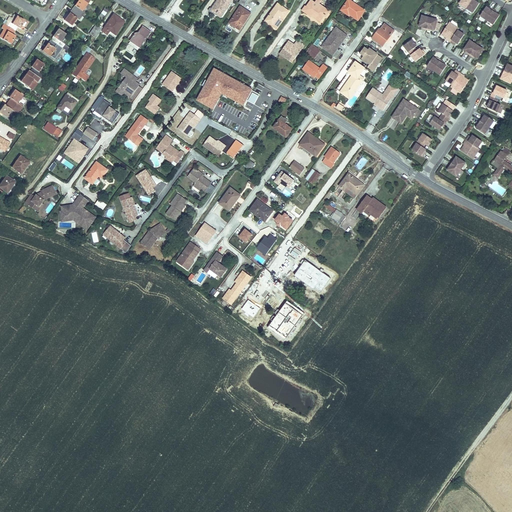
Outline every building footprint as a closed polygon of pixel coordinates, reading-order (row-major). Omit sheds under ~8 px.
[(78,0),(75,6),(76,7),(74,10),(82,16),(85,12),(82,11),(89,0),(78,0)] [(229,5),(222,0),(217,0),(211,10),(216,14),(217,12),(222,16),(229,5)] [(311,17),(312,16),(314,15),(321,20),(324,15),(326,16),(329,11),(319,4),(321,0),(316,0),(315,3),(311,0),(307,7),(305,6),(302,10),(311,17)] [(365,11),(349,0),(348,0),(341,10),(347,14),(348,13),(358,20),(365,11)] [(471,0),(466,8),(473,12),(479,3),(477,2),(475,1),(475,0),(471,0)] [(288,11),(278,3),(266,21),(273,26),(280,16),(283,19),(288,11)] [(251,13),(240,6),(229,23),(240,30),(251,13)] [(486,7),(480,16),(487,20),(494,10),(491,8),(490,9),(488,8),(486,7)] [(101,21),(109,10),(105,8),(97,19),(101,21)] [(82,16),(74,10),(71,14),(70,13),(64,20),(70,24),(71,22),(73,23),(77,18),(79,20),(82,16)] [(487,20),(494,25),(500,15),(497,14),(496,13),(497,12),(494,10),(487,20)] [(9,17),(4,24),(15,30),(17,27),(18,27),(19,25),(21,26),(25,21),(17,16),(16,17),(14,15),(12,18),(9,17)] [(124,22),(120,18),(118,21),(112,16),(102,31),(107,35),(110,31),(115,35),(124,22)] [(280,16),(273,26),(276,28),(283,19),(280,16)] [(430,18),(422,16),(419,26),(422,27),(423,27),(423,29),(426,30),(430,18)] [(435,30),(437,20),(430,18),(426,30),(430,31),(431,29),(432,30),(435,30)] [(446,38),(451,41),(458,30),(459,28),(449,22),(441,34),(446,38)] [(15,30),(4,24),(1,28),(3,29),(0,35),(0,37),(11,44),(14,38),(12,37),(13,35),(12,34),(15,30)] [(372,38),(383,46),(394,31),(385,24),(379,31),(378,31),(372,38)] [(98,27),(95,25),(89,33),(92,35),(98,27)] [(103,27),(99,25),(98,27),(92,35),(95,37),(103,27)] [(151,32),(143,26),(139,32),(141,34),(139,36),(136,33),(130,41),(131,41),(140,47),(151,32)] [(343,41),(347,36),(336,27),(329,37),(339,45),(342,40),(343,41)] [(58,29),(53,36),(54,37),(52,41),(62,48),(65,44),(61,41),(64,36),(62,35),(64,32),(58,29)] [(458,30),(451,41),(454,43),(455,42),(456,42),(458,44),(464,34),(458,30)] [(336,49),(339,45),(329,37),(322,47),(333,55),(337,50),(336,49)] [(62,48),(50,40),(42,51),(54,59),(62,48)] [(294,45),(289,41),(280,54),(286,58),(288,54),(295,59),(304,45),(297,40),(294,45)] [(412,40),(404,46),(411,55),(417,51),(415,48),(417,46),(416,45),(415,43),(412,40)] [(477,45),(470,40),(464,50),(466,51),(467,52),(467,53),(470,55),(477,45)] [(140,47),(131,41),(129,44),(138,50),(140,47)] [(72,49),(65,44),(62,48),(69,53),(72,49)] [(91,49),(85,45),(80,53),(84,56),(87,51),(89,53),(91,49)] [(319,50),(311,45),(306,52),(314,58),(319,50)] [(477,58),(483,49),(477,45),(470,55),(473,57),(474,56),(475,57),(477,58)] [(367,67),(373,71),(383,58),(369,48),(368,50),(364,47),(360,53),(364,55),(362,58),(370,64),(367,67)] [(417,51),(411,55),(416,62),(426,54),(423,51),(422,52),(421,51),(419,49),(417,51)] [(337,59),(342,53),(338,50),(333,56),(337,59)] [(94,58),(87,53),(77,67),(84,73),(94,58)] [(295,59),(288,54),(286,58),(292,63),(295,59)] [(433,57),(427,66),(434,71),(441,60),(437,58),(437,59),(435,58),(433,57)] [(33,68),(31,71),(41,79),(44,75),(39,72),(43,67),(40,65),(42,63),(37,59),(31,67),(33,68)] [(434,71),(440,75),(446,66),(444,64),(443,64),(444,62),(441,60),(434,71)] [(320,69),(309,61),(303,69),(314,77),(315,76),(318,72),(322,75),(327,67),(323,65),(320,69)] [(353,75),(357,79),(359,75),(365,68),(356,62),(348,72),(353,75)] [(511,74),(511,66),(508,64),(507,66),(506,68),(505,67),(503,71),(511,74)] [(84,73),(77,67),(72,75),(76,77),(77,75),(80,78),(85,81),(89,76),(84,73)] [(134,76),(124,69),(121,73),(126,77),(116,90),(122,95),(124,92),(125,91),(132,96),(139,86),(131,80),(134,76)] [(41,79),(31,71),(28,75),(26,74),(21,81),(33,90),(38,82),(39,83),(42,79),(41,79)] [(181,78),(172,71),(163,85),(172,91),(174,88),(173,87),(176,82),(177,83),(181,78)] [(452,85),(459,74),(456,72),(455,74),(452,71),(446,81),(452,85)] [(501,79),(511,83),(511,80),(511,74),(503,71),(501,74),(503,75),(502,76),(501,79)] [(469,81),(459,74),(452,85),(451,87),(461,93),(469,81)] [(364,79),(359,75),(357,79),(353,75),(341,92),(349,98),(364,79)] [(138,79),(134,76),(131,80),(139,86),(139,85),(135,82),(138,79)] [(222,80),(217,76),(207,91),(215,97),(216,95),(219,92),(226,97),(224,99),(234,106),(242,94),(233,87),(230,91),(229,92),(219,85),(220,84),(222,80)] [(230,91),(220,84),(219,85),(229,92),(230,91)] [(142,89),(139,86),(132,96),(135,98),(142,89)] [(504,98),(507,91),(497,86),(495,90),(494,93),(493,93),(491,96),(498,99),(499,96),(504,98)] [(366,97),(375,103),(381,107),(380,108),(383,111),(397,89),(394,87),(392,91),(388,88),(383,95),(373,88),(366,97)] [(11,98),(9,102),(20,110),(22,106),(17,102),(21,97),(18,96),(20,93),(15,90),(9,97),(11,98)] [(72,96),(67,92),(57,108),(62,111),(63,109),(65,106),(71,110),(77,102),(71,98),(72,96)] [(219,92),(216,95),(224,100),(224,99),(226,97),(219,92)] [(96,110),(107,117),(106,119),(113,124),(120,114),(110,107),(112,105),(104,99),(101,97),(100,96),(95,104),(98,106),(96,110)] [(487,107),(497,112),(501,105),(496,103),(498,99),(491,96),(489,100),(490,100),(489,103),(487,107)] [(418,109),(404,99),(401,103),(403,104),(401,107),(400,106),(392,117),(400,122),(407,112),(414,116),(418,109)] [(155,114),(160,108),(151,101),(146,107),(155,114)] [(20,110),(9,102),(6,106),(4,104),(0,110),(0,112),(4,115),(6,113),(8,115),(12,110),(17,114),(20,110)] [(453,110),(444,104),(439,111),(443,113),(441,117),(447,121),(449,118),(448,117),(450,114),(453,110)] [(107,117),(96,110),(95,111),(106,119),(107,117)] [(204,115),(198,110),(194,115),(200,119),(204,115)] [(412,119),(414,116),(407,112),(400,122),(401,123),(407,115),(412,119)] [(148,120),(141,115),(138,119),(145,125),(148,120)] [(201,119),(200,119),(194,115),(192,118),(188,115),(178,129),(187,135),(193,127),(197,122),(198,123),(201,119)] [(490,127),(494,121),(485,115),(483,117),(483,118),(481,117),(479,120),(490,127)] [(435,117),(430,124),(440,130),(442,126),(444,123),(445,124),(447,121),(441,117),(439,120),(435,117)] [(145,125),(138,119),(125,136),(135,143),(138,139),(136,137),(145,125)] [(279,119),(273,127),(286,137),(292,129),(285,124),(279,119)] [(476,128),(485,134),(490,127),(479,120),(477,124),(478,124),(477,126),(476,128)] [(48,123),(43,129),(52,135),(53,134),(57,137),(61,132),(48,123)] [(253,127),(247,123),(239,133),(243,136),(246,133),(248,134),(253,127)] [(97,134),(88,127),(84,133),(93,140),(97,134)] [(74,139),(67,150),(71,153),(69,156),(79,163),(88,149),(81,144),(80,145),(78,144),(79,143),(79,142),(82,137),(75,132),(71,137),(74,139)] [(317,139),(308,133),(301,143),(306,146),(305,148),(316,156),(324,146),(319,142),(318,142),(316,141),(317,139)] [(432,139),(423,133),(417,143),(423,147),(425,144),(428,146),(428,145),(430,143),(432,139)] [(143,139),(138,135),(136,137),(138,139),(135,143),(138,146),(143,139)] [(173,140),(166,135),(156,148),(163,153),(163,154),(166,157),(168,158),(171,157),(172,157),(175,159),(174,160),(178,163),(185,153),(181,151),(180,152),(172,146),(171,148),(168,146),(170,144),(173,140)] [(469,138),(467,141),(478,148),(482,141),(473,135),(472,137),(471,138),(469,138)] [(0,149),(5,152),(10,142),(0,136),(0,149)] [(226,146),(222,143),(221,145),(210,137),(203,145),(215,154),(219,149),(222,151),(226,146)] [(243,145),(237,140),(232,147),(238,151),(243,145)] [(478,148),(467,141),(464,145),(461,150),(473,159),(480,149),(478,148)] [(423,147),(417,143),(412,150),(423,157),(425,153),(424,152),(424,151),(426,149),(423,147)] [(238,151),(232,147),(230,150),(229,150),(227,153),(234,158),(238,151)] [(336,157),(337,158),(340,153),(332,147),(325,157),(326,158),(323,162),(331,168),(334,164),(333,163),(336,159),(335,158),(336,157)] [(501,151),(494,160),(500,165),(498,168),(496,171),(501,174),(505,168),(511,172),(511,180),(508,186),(511,188),(511,167),(510,166),(511,165),(504,160),(507,155),(503,152),(501,151)] [(26,160),(20,156),(12,167),(21,174),(28,164),(25,161),(26,160)] [(362,156),(354,166),(360,171),(368,160),(362,156)] [(461,170),(465,163),(456,157),(455,159),(454,160),(453,159),(451,162),(461,170)] [(255,164),(250,161),(246,167),(250,171),(255,164)] [(294,161),(290,167),(300,175),(305,169),(294,161)] [(108,170),(97,162),(85,178),(93,184),(99,176),(102,178),(108,170)] [(447,170),(456,176),(461,170),(451,162),(448,166),(450,166),(449,168),(447,170)] [(210,195),(215,188),(211,184),(212,183),(203,177),(201,176),(202,174),(190,165),(184,173),(196,182),(195,184),(210,195)] [(305,178),(309,181),(316,171),(312,169),(305,178)] [(146,170),(136,176),(149,195),(155,191),(153,188),(156,185),(146,170)] [(309,181),(313,184),(320,175),(316,171),(309,181)] [(282,186),(289,189),(294,179),(280,172),(274,183),(278,185),(277,188),(280,190),(282,186)] [(354,177),(349,173),(339,186),(344,189),(343,190),(354,198),(364,185),(359,181),(359,182),(353,178),(354,177)] [(13,180),(6,175),(0,184),(0,188),(7,193),(15,183),(12,181),(13,180)] [(296,191),(300,184),(294,181),(290,188),(296,191)] [(53,185),(41,191),(41,192),(40,193),(41,194),(38,195),(37,194),(35,196),(31,194),(25,203),(34,209),(37,205),(40,207),(45,200),(57,194),(53,185)] [(239,195),(231,188),(220,203),(229,210),(236,200),(235,200),(239,195)] [(304,195),(301,193),(296,199),(303,204),(306,199),(303,196),(304,195)] [(129,194),(120,197),(129,223),(136,220),(135,216),(139,215),(141,214),(139,208),(138,209),(136,204),(135,205),(132,197),(130,198),(129,194)] [(187,200),(178,194),(171,205),(172,206),(167,214),(175,220),(181,212),(179,211),(184,204),(187,200)] [(88,200),(81,195),(74,205),(73,206),(70,207),(70,206),(62,207),(63,211),(61,212),(62,217),(69,216),(74,219),(75,218),(84,225),(86,222),(90,225),(95,217),(82,208),(88,200)] [(387,208),(373,198),(372,199),(371,201),(366,197),(357,209),(362,213),(363,212),(366,208),(378,216),(379,218),(387,208)] [(103,210),(107,205),(99,199),(95,204),(103,210)] [(266,207),(266,206),(258,200),(250,211),(265,221),(272,212),(266,207)] [(37,205),(34,209),(38,212),(45,203),(43,202),(40,207),(37,205)] [(343,214),(325,203),(324,205),(335,213),(332,217),(338,222),(343,214)] [(378,216),(366,208),(363,212),(369,215),(370,213),(376,218),(378,216)] [(75,218),(74,219),(87,229),(90,225),(86,222),(84,225),(75,218)] [(216,231),(205,223),(196,236),(207,244),(216,231)] [(144,240),(152,246),(156,240),(155,239),(157,238),(158,238),(166,233),(160,224),(151,230),(144,240)] [(126,253),(131,246),(124,239),(125,238),(111,226),(104,234),(126,253)] [(178,233),(169,227),(167,231),(175,237),(178,233)] [(267,233),(256,249),(266,256),(277,240),(267,233)] [(152,246),(144,240),(141,243),(150,249),(152,246)] [(201,249),(191,242),(178,259),(184,263),(182,266),(188,270),(192,265),(190,263),(192,261),(201,249)] [(223,256),(217,252),(204,270),(208,273),(210,269),(222,277),(227,269),(218,263),(223,256)] [(302,266),(298,263),(287,276),(292,281),(293,280),(296,276),(303,281),(308,286),(315,277),(304,268),(303,269),(301,268),(302,266)] [(234,287),(241,292),(252,277),(243,271),(235,282),(237,283),(234,287)] [(223,298),(231,305),(241,292),(234,287),(232,290),(230,289),(223,298)] [(266,298),(258,292),(257,294),(258,295),(256,297),(255,296),(250,302),(253,305),(256,301),(261,305),(266,298)]
